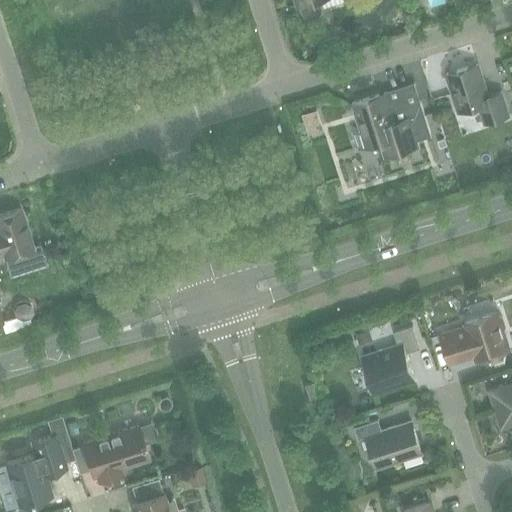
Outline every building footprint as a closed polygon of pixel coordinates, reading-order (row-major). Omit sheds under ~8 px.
[(296,0),(297,4),(300,3),(302,9),(303,12),(305,14),(307,15),(310,16),(312,17),(314,16),(318,15),(320,13),(321,11),(322,8),(323,6),(322,3),(321,0),(296,0)] [(443,79),(448,77),(459,111),(474,106),(480,109),(485,123),(509,115),(502,92),(488,96),(477,63),(455,71),(452,75),(442,78),(443,79)] [(385,141),(388,150),(416,141),(417,145),(418,145),(417,140),(432,136),(421,101),(406,105),(403,97),(382,103),(379,94),(344,105),(345,107),(353,104),(361,131),(353,134),(358,149),(385,141)] [(0,254),(4,253),(5,257),(34,248),(21,208),(0,214),(0,254)] [(29,310),(13,316),(17,326),(45,315),(37,294),(25,299),(29,310)] [(498,314),(497,311),(464,322),(466,326),(441,333),(450,362),(465,357),(465,356),(474,353),(476,360),(509,349),(504,330),(505,327),(502,316),(498,314)] [(394,331),(398,344),(362,356),(373,392),(415,379),(407,352),(420,348),(413,325),(394,331)] [(304,384),(309,398),(320,395),(315,380),(304,384)] [(511,383),(490,390),(502,426),(511,422),(511,383)] [(367,436),(377,466),(422,452),(412,421),(382,430),(379,419),(355,426),(359,439),(367,436)] [(149,457),(138,425),(83,442),(93,475),(97,473),(99,479),(122,472),(120,466),(149,457)] [(66,429),(55,433),(55,434),(33,441),(37,453),(6,463),(19,504),(51,494),(46,479),(45,479),(43,474),(65,467),(64,461),(75,458),(66,429)] [(189,470),(194,485),(205,481),(200,467),(189,470)] [(169,511),(164,492),(136,501),(133,502),(136,511),(169,511)] [(434,511),(431,502),(404,510),(404,511),(434,511)]
